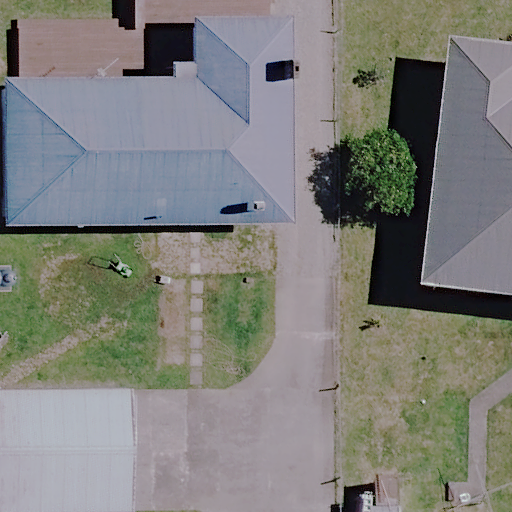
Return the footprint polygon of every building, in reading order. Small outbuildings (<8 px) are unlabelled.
[(0,231),(262,235),(265,17),(180,15),(179,89),(0,86),(0,231)] [(511,312),(511,53),(449,47),(423,303),(511,312)] [(115,259),(50,261),(52,326),(117,324),(115,259)] [(0,511),(124,511),(126,398),(0,396),(0,511)] [(462,511),(451,458),(365,476),(371,511),(462,511)]
